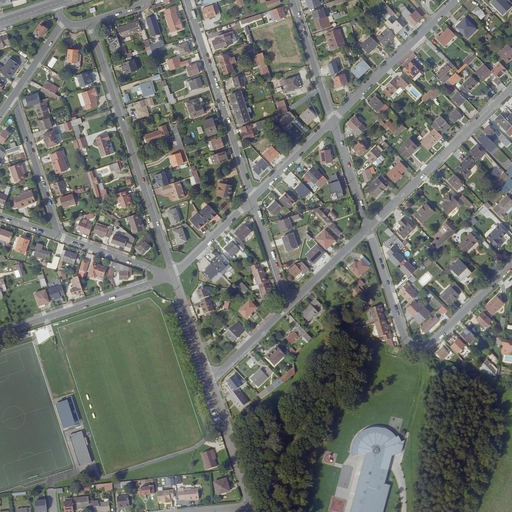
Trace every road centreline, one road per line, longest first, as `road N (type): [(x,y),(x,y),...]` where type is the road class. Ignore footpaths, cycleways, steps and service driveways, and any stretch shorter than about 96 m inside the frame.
road 1 (residential): [(171,275),(88,22)]
road 2 (residential): [(187,0),(252,200)]
road 3 (residential): [(511,86),(365,227)]
road 4 (residential): [(171,275),(0,332)]
road 5 (residential): [(455,0),(330,121)]
road 6 (residential): [(210,511),(249,507),(207,381)]
road 7 (residential): [(10,97),(57,235)]
road 8 (residential): [(365,227),(405,348),(415,352)]
road 9 (residential): [(511,265),(415,352)]
road 10 (residential): [(292,0),(330,121)]
road 11 (residential): [(57,235),(171,275)]
